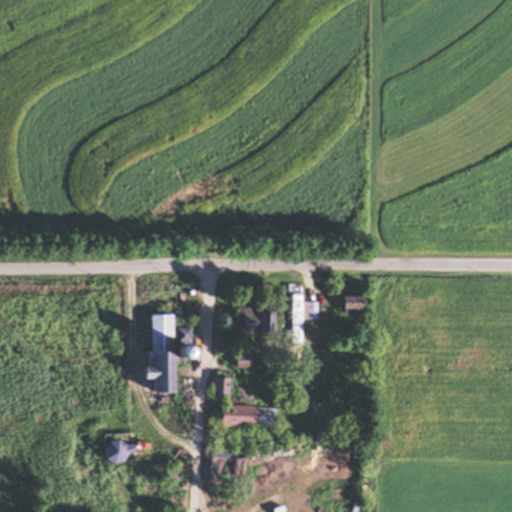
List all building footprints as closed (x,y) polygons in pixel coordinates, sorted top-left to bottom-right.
[(299,319),(314,319),(314,301),(299,301),(299,295),(289,295),(288,343),(299,343),(299,319)] [(359,296),(338,296),(338,315),(359,315),(359,296)] [(270,332),(270,308),(234,308),(234,332),(270,332)] [(169,392),(169,315),(146,315),(146,368),(135,368),(135,379),(146,379),(146,392),(169,392)] [(224,379),(213,379),(212,392),(223,393),(224,379)] [(273,407),(217,406),(216,427),(273,428),(273,407)] [(102,443),(103,462),(120,461),(119,453),(128,453),(128,443),(102,443)] [(239,455),(202,455),(203,482),(240,481),(239,455)]
